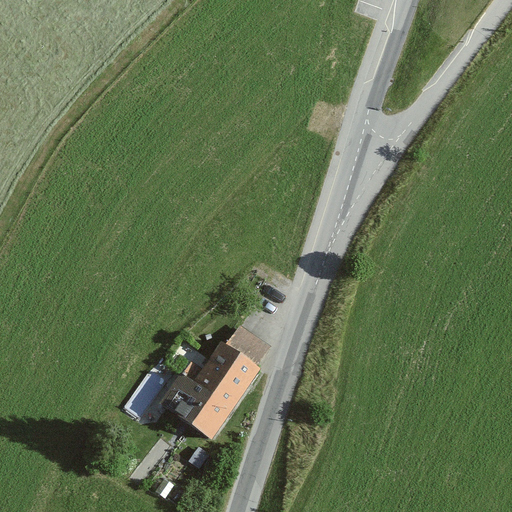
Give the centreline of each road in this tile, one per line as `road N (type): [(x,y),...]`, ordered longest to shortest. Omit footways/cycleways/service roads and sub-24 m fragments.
road 1 (tertiary): [(361,171),(288,348),(238,511)]
road 2 (tertiary): [(405,0),(376,82),(361,171)]
road 3 (unclassified): [(410,124),(505,0)]
